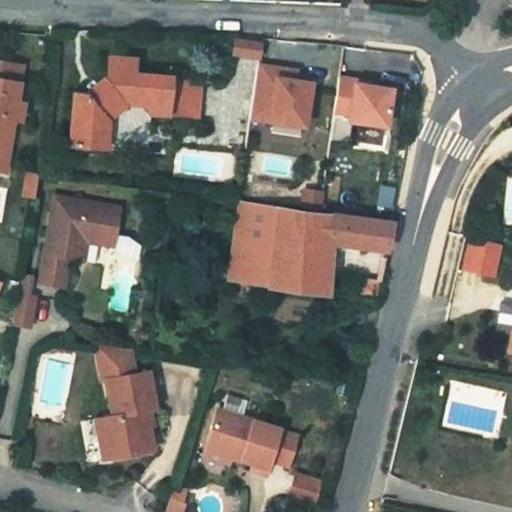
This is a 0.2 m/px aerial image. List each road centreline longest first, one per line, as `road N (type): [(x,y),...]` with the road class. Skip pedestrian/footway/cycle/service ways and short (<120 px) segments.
road 1 (residential): [(477,84),(426,32),(0,4)]
road 2 (tertiary): [(344,511),(425,200),(453,122),(477,84)]
